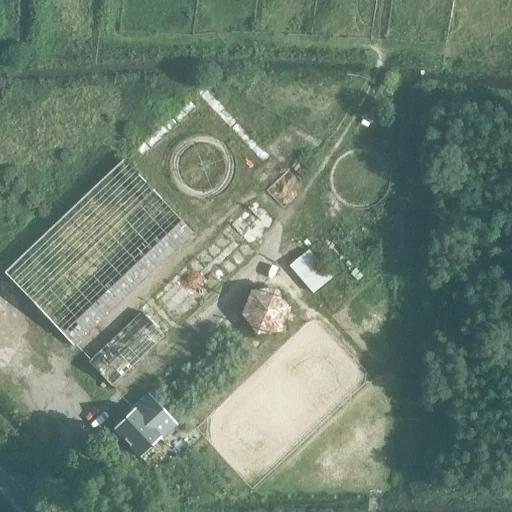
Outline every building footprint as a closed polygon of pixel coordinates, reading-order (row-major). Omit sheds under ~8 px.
[(142,156),(203,100),(263,164),(271,157),(205,85),(136,149),(142,156)] [(4,274),(73,347),(192,234),(123,161),(7,271),(4,274)] [(141,313),(88,363),(111,387),(256,252),(263,243),(275,221),(256,201),(139,311),(141,313)] [(290,266),(312,293),(331,277),(308,251),(290,266)] [(290,307),(274,288),(248,292),(241,317),(257,336),(283,331),(290,307)] [(227,319),(239,332),(247,325),(234,312),(227,319)] [(249,357),(220,325),(131,409),(133,411),(113,429),(140,457),(159,439),(160,440),(249,357)] [(251,330),(243,336),(255,350),(262,343),(251,330)]
